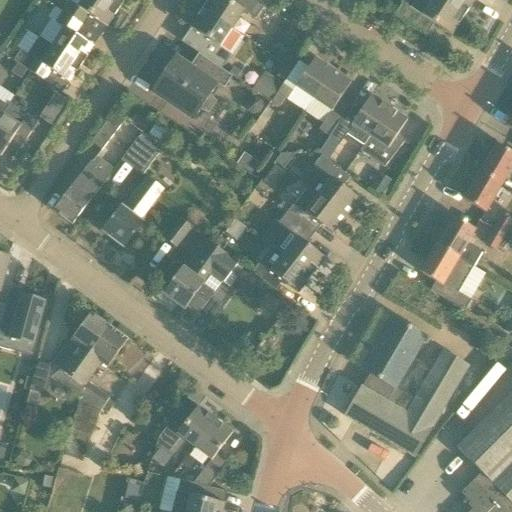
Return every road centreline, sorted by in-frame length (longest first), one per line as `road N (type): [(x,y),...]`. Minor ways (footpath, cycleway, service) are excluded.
road 1 (tertiary): [(283,428),(468,114)]
road 2 (residential): [(283,428),(13,225)]
road 3 (residential): [(13,225),(166,0)]
road 4 (residential): [(468,114),(290,0)]
road 5 (residential): [(369,511),(283,428)]
